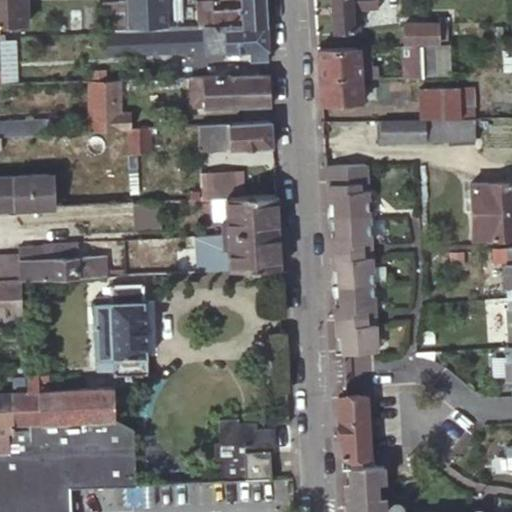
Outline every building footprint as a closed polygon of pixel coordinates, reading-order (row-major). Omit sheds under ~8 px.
[(26,0),(0,0),(0,24),(27,23),(26,0)] [(266,22),(264,0),(240,0),(241,6),(212,7),(211,0),(195,0),(197,26),(266,22)] [(376,3),(375,0),(331,0),(333,31),(353,30),(352,4),(376,3)] [(123,29),(126,29),(125,8),(124,3),(104,4),(105,30),(108,30),(123,29)] [(125,8),(126,29),(141,28),(146,28),(145,7),(140,7),(125,8)] [(436,44),(436,21),(402,22),(403,45),(421,45),(436,44)] [(268,59),(266,22),(197,26),(169,27),(170,53),(250,49),(250,60),(268,59)] [(126,29),(123,29),(124,55),(170,53),(169,27),(146,28),(141,28),(126,29)] [(123,29),(108,30),(109,55),(124,55),(123,29)] [(0,83),(0,84),(18,84),(17,41),(0,41),(0,83)] [(436,44),(421,45),(403,45),(404,77),(423,76),(437,75),(436,44)] [(359,59),(358,46),(318,48),(321,104),(362,101),(361,78),(359,59)] [(359,59),(361,78),(376,77),(375,65),(370,65),(370,58),(359,59)] [(93,81),(105,80),(105,72),(93,72),(93,81)] [(205,107),(270,103),(269,74),(228,76),(228,74),(105,80),(93,81),(88,81),(90,128),(117,127),(116,107),(205,103),(205,107)] [(418,88),(418,120),(428,120),(438,120),(473,119),(472,107),(472,87),(418,88)] [(273,146),(271,119),(198,123),(198,138),(199,149),(224,148),(273,146)] [(438,120),(428,120),(429,141),(477,141),(477,119),(473,119),(438,120)] [(7,132),(54,130),(54,125),(49,126),(49,120),(7,122),(7,132)] [(381,120),(382,142),(429,141),(428,120),(418,120),(381,120)] [(150,150),(149,125),(126,126),(127,152),(150,150)] [(367,163),(328,165),(329,195),(334,199),(336,217),(369,215),(374,215),(373,200),(368,196),(367,163)] [(199,179),(200,198),(213,197),(214,197),(227,196),(225,169),(199,170),(199,179)] [(13,208),(35,207),(53,206),(51,176),(46,172),(11,174),(13,208)] [(0,208),(13,208),(11,174),(0,174),(0,208)] [(511,198),(511,180),(471,181),(473,236),(490,235),(490,236),(511,235),(511,198)] [(279,268),(276,193),(227,196),(214,197),(213,197),(214,219),(221,219),(223,253),(229,253),(230,270),(279,268)] [(160,200),(132,201),(133,233),(161,232),(160,200)] [(369,215),(336,217),(337,234),(332,241),(332,251),(371,248),(370,241),(370,234),(369,215)] [(21,280),(110,275),(110,270),(105,270),(104,254),(78,256),(78,243),(45,244),(45,245),(18,246),(19,255),(20,279),(21,280)] [(339,284),(373,282),(372,263),(371,250),(371,248),(332,251),(333,262),(338,266),(339,284)] [(4,256),(6,280),(20,279),(19,255),(4,256)] [(23,319),(21,280),(20,279),(6,280),(0,280),(0,314),(7,314),(7,320),(23,319)] [(145,372),(141,282),(112,284),(112,296),(94,297),(94,302),(93,302),(96,369),(106,368),(107,374),(123,373),(124,379),(130,379),(130,373),(145,372)] [(336,318),(375,316),(374,302),(373,282),(339,284),(340,302),(335,307),(336,318)] [(375,316),(336,318),(337,329),(342,333),(343,352),(374,350),(377,350),(376,330),(375,316)] [(27,390),(26,375),(24,355),(18,355),(20,391),(27,390)] [(46,374),(26,375),(27,390),(94,387),(94,374),(46,377),(46,374)] [(82,511),(82,484),(135,482),(134,428),(115,418),(113,386),(94,387),(27,390),(20,391),(12,391),(12,392),(14,424),(12,424),(12,428),(8,428),(9,450),(0,450),(0,511),(82,511)] [(0,450),(9,450),(8,428),(12,428),(12,424),(14,424),(12,392),(0,393),(0,450)] [(338,397),(341,456),(349,455),(370,454),(370,446),(367,396),(366,395),(338,397)] [(220,461),(221,479),(271,477),(268,427),(257,428),(256,422),(241,422),(241,418),(219,419),(220,442),(215,442),(216,461),(220,461)] [(379,511),(378,511),(377,488),(374,489),(374,481),(377,481),(376,464),(371,464),(370,454),(349,455),(350,481),(345,486),(346,508),(350,511),(381,511),(379,511)] [(154,482),(140,482),(141,507),(155,507),(154,482)]
